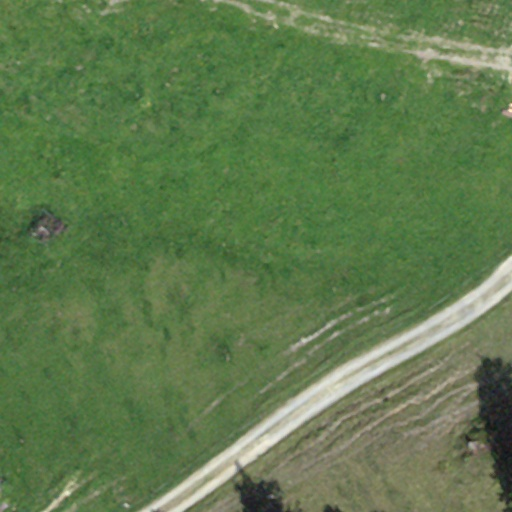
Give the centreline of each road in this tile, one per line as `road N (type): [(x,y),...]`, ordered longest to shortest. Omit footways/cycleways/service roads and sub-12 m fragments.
road 1 (track): [(165,511),(277,424),(475,306),(511,273)]
road 2 (track): [(258,0),(381,38),(511,59)]
